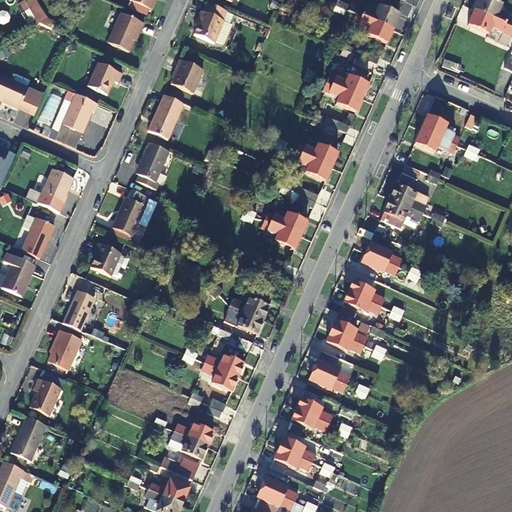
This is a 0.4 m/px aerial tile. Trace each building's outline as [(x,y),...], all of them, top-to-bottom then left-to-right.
[(41,15),(51,9),(44,0),(41,0),(34,4),(41,15)] [(136,0),(137,1),(157,10),(161,0),(136,0)] [(352,4),(343,0),(340,0),(339,4),(350,9),(352,4)] [(481,0),(476,11),(511,27),(511,18),(500,13),(503,6),(489,0),(481,0)] [(232,11),(213,3),(210,11),(208,10),(204,20),(206,21),(200,35),(219,44),(220,42),(227,45),(229,44),(237,27),(228,23),(229,20),(232,11)] [(339,4),(336,9),(347,14),(350,9),(339,4)] [(379,14),(363,6),(360,13),(395,30),(401,16),(382,7),(379,14)] [(58,21),(51,9),(41,15),(47,25),(48,25),(62,32),(65,25),(58,21)] [(511,27),(476,11),(470,26),(490,35),(493,29),(511,37),(511,27)] [(395,30),(360,13),(356,22),(372,29),(370,35),(389,43),(395,30)] [(151,24),(128,15),(116,43),(136,52),(145,31),(148,31),(151,24)] [(509,47),(511,39),(511,37),(493,29),(490,35),(489,38),(509,47)] [(357,53),(359,48),(350,44),(347,49),(357,53)] [(357,53),(347,49),(345,54),(355,58),(357,53)] [(368,58),(380,64),(383,57),(366,50),(363,56),(368,58)] [(380,64),(368,58),(366,63),(378,68),(380,64)] [(200,92),(210,69),(187,59),(182,71),(184,72),(179,83),(200,92)] [(127,73),(104,63),(94,86),(113,94),(119,81),(123,82),(127,73)] [(321,73),(310,68),(308,73),(319,78),(321,73)] [(319,78),(308,73),(306,78),(317,83),(319,78)] [(0,86),(0,95),(41,114),(50,94),(5,75),(0,86)] [(349,82),(332,75),(329,82),(365,99),(370,85),(351,77),(349,82)] [(365,99),(329,82),(325,91),(342,98),(340,103),(359,112),(365,99)] [(104,104),(82,94),(67,125),(88,134),(99,110),(100,111),(104,104)] [(191,103),(170,94),(155,130),(174,139),(191,103)] [(329,117),(319,112),(317,117),(327,122),(329,117)] [(450,125),(430,116),(424,130),(461,146),(464,138),(448,130),(450,125)] [(327,122),(317,117),(314,122),(324,127),(327,122)] [(350,132),(339,127),(335,134),(346,139),(350,132)] [(461,146),(424,130),(418,143),(438,152),(441,146),(457,154),(461,146)] [(291,142),(280,137),(278,141),(289,146),(291,142)] [(289,146),(278,141),(276,146),(286,151),(289,146)] [(0,167),(7,170),(16,150),(16,149),(2,142),(2,144),(0,143),(0,167)] [(175,150),(156,142),(148,159),(150,160),(144,173),(141,179),(160,188),(163,182),(167,184),(171,175),(165,172),(175,150)] [(334,167),(341,153),(321,144),(319,150),(303,142),(299,151),(334,167)] [(483,150),(473,145),(470,150),(481,155),(483,150)] [(218,150),(213,148),(209,157),(214,160),(216,154),(218,150)] [(15,174),(24,153),(16,150),(7,170),(15,174)] [(481,155),(470,150),(468,155),(478,160),(481,155)] [(334,167),(299,151),(295,159),(311,166),(309,171),(328,180),(334,167)] [(426,165),(411,158),(408,165),(424,171),(426,165)] [(144,173),(150,160),(148,159),(141,172),(144,173)] [(405,171),(420,178),(423,172),(424,171),(408,165),(408,164),(405,171)] [(79,177),(59,169),(44,203),(66,213),(73,196),(72,196),(79,177)] [(442,174),(433,170),(431,174),(440,178),(442,174)] [(440,178),(431,174),(428,181),(437,185),(440,178)] [(201,188),(205,179),(200,177),(196,186),(201,188)] [(296,191),(299,185),(289,181),(286,186),(296,191)] [(417,199),(419,193),(400,184),(394,198),(428,213),(431,205),(430,204),(417,199)] [(296,191),(286,186),(284,191),(294,196),(296,191)] [(161,199),(139,189),(135,198),(133,197),(119,227),(136,234),(142,221),(150,224),(161,199)] [(321,196),(310,191),(307,196),(319,201),(321,196)] [(419,193),(417,199),(430,204),(433,197),(420,191),(419,193)] [(303,201),(316,207),(319,201),(307,196),(305,195),(303,201)] [(407,220),(410,214),(424,221),(428,213),(394,198),(383,219),(403,228),(407,220)] [(250,205),(247,210),(258,215),(261,210),(250,205)] [(256,220),(258,215),(247,210),(245,214),(256,220)] [(272,212),(268,220),(304,236),(310,223),(291,214),(288,219),(272,212)] [(450,217),(439,212),(437,217),(448,221),(450,217)] [(448,221),(437,217),(435,222),(445,227),(448,221)] [(27,252),(46,260),(61,226),(42,218),(27,252)] [(297,249),(304,236),(268,220),(264,227),(281,235),(278,240),(297,249)] [(391,238),(394,232),(381,226),(378,233),(391,238)] [(134,239),(136,234),(119,227),(117,231),(134,239)] [(391,238),(401,243),(403,238),(397,236),(398,234),(394,232),(391,238)] [(391,238),(378,233),(375,240),(388,245),(391,238)] [(403,238),(401,243),(410,247),(413,242),(403,238)] [(395,252),(374,243),(369,253),(403,267),(406,260),(395,254),(395,252)] [(132,266),(123,261),(126,254),(127,253),(105,244),(101,251),(104,253),(101,257),(97,267),(116,276),(117,275),(124,278),(127,277),(132,266)] [(266,260),(267,257),(268,255),(258,250),(256,255),(266,260)] [(403,267),(369,253),(365,263),(386,273),(387,271),(399,276),(403,267)] [(7,289),(27,298),(41,267),(13,254),(9,262),(18,266),(7,289)] [(136,258),(126,254),(123,261),(132,266),(136,258)] [(266,260),(256,255),(254,260),(263,265),(266,260)] [(290,267),(267,257),(266,260),(276,265),(288,270),(290,267)] [(288,270),(276,265),(273,272),(285,277),(288,270)] [(425,272),(415,267),(413,272),(423,277),(425,272)] [(423,277),(413,272),(410,277),(421,282),(423,277)] [(226,291),(218,282),(214,285),(222,294),(226,291)] [(378,292),(357,282),(352,292),(385,307),(389,299),(377,294),(378,292)] [(394,287),(384,283),(381,289),(391,294),(394,287)] [(222,294),(214,285),(210,289),(219,298),(222,294)] [(101,298),(83,290),(68,324),(86,332),(101,298)] [(385,307),(352,292),(347,302),(369,312),(369,310),(382,316),(385,307)] [(250,305),(236,298),(233,305),(234,306),(266,320),(272,307),(253,299),(250,305)] [(244,320),(241,326),(260,334),(266,320),(234,306),(233,305),(229,313),(244,320)] [(357,310),(346,305),(344,311),(355,316),(357,310)] [(408,311),(397,307),(395,311),(405,316),(408,311)] [(405,316),(395,311),(393,317),(403,322),(405,316)] [(361,330),(340,320),(335,331),(368,346),(372,337),(360,332),(361,330)] [(236,328),(226,324),(224,329),(234,333),(236,328)] [(389,331),(377,326),(374,332),(386,337),(389,331)] [(234,333),(224,329),(222,334),(232,338),(234,333)] [(54,362),(74,371),(88,339),(66,330),(62,338),(64,339),(54,362)] [(368,346),(335,331),(330,341),(352,350),(353,348),(365,354),(368,346)] [(391,350),(380,345),(378,350),(388,355),(391,350)] [(201,354),(191,349),(189,354),(199,359),(201,354)] [(388,355),(378,350),(376,355),(386,360),(388,355)] [(199,359),(189,354),(186,359),(196,364),(199,359)] [(241,377),(247,364),(227,356),(225,361),(211,355),(207,363),(241,377)] [(344,368),(322,359),(318,369),(351,384),(355,376),(343,370),(344,368)] [(241,377),(207,363),(204,370),(218,376),(216,382),(235,391),(241,377)] [(351,384),(318,369),(313,379),(335,389),(335,388),(347,393),(351,384)] [(36,407),(54,415),(66,388),(44,378),(39,390),(42,392),(36,407)] [(374,388),(363,383),(361,388),(371,393),(374,388)] [(371,393),(361,388),(358,393),(369,399),(371,393)] [(203,402),(209,404),(211,399),(196,392),(193,397),(203,402)] [(203,402),(193,397),(191,403),(201,407),(203,402)] [(326,408),(304,398),(300,408),(334,424),(337,415),(325,409),(326,408)] [(334,424),(300,408),(295,419),(316,429),(318,427),(330,432),(334,424)] [(52,426),(32,418),(17,453),(36,462),(52,426)] [(169,422),(159,418),(157,422),(167,427),(169,422)] [(307,427),(294,421),(291,428),(304,434),(307,427)] [(167,427),(157,422),(154,427),(165,432),(167,427)] [(356,427),(346,422),(344,428),(354,432),(356,427)] [(210,446),(216,433),(197,424),(194,430),(180,424),(176,431),(210,446)] [(354,432),(344,428),(341,433),(352,437),(354,432)] [(210,446),(176,431),(173,438),(188,445),(185,451),(204,460),(210,446)] [(308,447),(287,437),(282,448),(316,463),(319,455),(308,449),(308,447)] [(316,463),(282,448),(278,458),(299,467),(300,466),(312,471),(316,463)] [(183,463),(167,456),(163,466),(194,480),(202,463),(186,457),(183,463)] [(163,466),(150,460),(148,466),(160,472),(163,466)] [(29,471),(9,462),(0,484),(0,486),(3,488),(0,494),(0,504),(12,510),(17,511),(19,511),(22,511),(27,499),(26,496),(19,493),(26,479),(32,482),(36,474),(29,471)] [(339,466),(328,462),(326,467),(336,472),(339,466)] [(336,472),(326,467),(323,473),(333,477),(336,472)] [(143,480),(133,475),(131,480),(141,485),(143,480)] [(291,486),(270,476),(265,487),(299,501),(303,493),(290,488),(291,486)] [(26,496),(32,482),(26,479),(19,493),(26,496)] [(141,485),(131,480),(129,485),(139,490),(141,485)] [(184,504),(191,489),(173,480),(168,492),(164,490),(165,489),(153,483),(151,489),(184,504)] [(299,501),(265,487),(260,497),(282,506),(282,504),(295,509),(299,501)] [(180,511),(184,504),(151,489),(148,495),(159,501),(160,499),(164,501),(158,511),(180,511)] [(321,506),(310,501),(309,506),(319,511),(321,506)]
